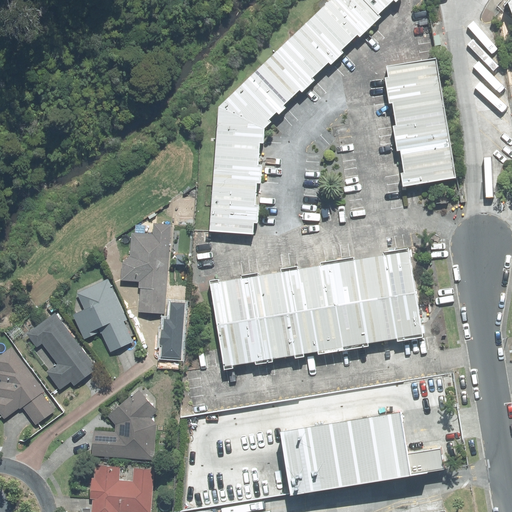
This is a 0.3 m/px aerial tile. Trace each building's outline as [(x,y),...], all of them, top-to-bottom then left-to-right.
[(329,0),(218,107),(209,231),(253,235),(254,223),(258,223),(259,205),(256,205),(257,183),(261,183),(262,165),(258,165),(260,143),(264,143),(264,128),(272,122),(269,119),(277,112),(279,114),(286,108),(284,105),(300,90),(302,93),(315,80),(313,78),(329,62),(331,65),(344,52),(342,50),(358,35),(360,37),(381,17),(379,14),(394,0),(396,2),(397,0),(329,0)] [(456,177),(436,57),(386,66),(388,77),(385,77),(389,103),(392,103),(396,126),(393,126),(397,151),(400,151),(404,172),(401,173),(403,187),(456,177)] [(153,225),(152,236),(145,235),(145,226),(136,226),(135,234),(131,234),(129,261),(121,261),(120,283),(140,284),(138,314),(164,315),(169,226),(153,225)] [(208,280),(224,370),(234,369),(233,365),(255,362),(256,364),(272,361),(271,359),(294,355),(295,358),(304,357),(304,353),(318,351),(318,354),(369,346),(369,344),(396,339),(397,343),(424,338),(409,248),(382,253),(383,256),(354,261),(353,257),(320,262),(321,266),(298,270),(297,266),(280,269),(281,272),(258,276),(257,272),(241,275),(241,278),(219,282),(218,278),(208,280)] [(107,280),(65,301),(84,340),(100,333),(110,353),(137,340),(107,280)] [(55,315),(27,337),(35,347),(32,350),(48,370),(45,373),(60,391),(71,383),(74,387),(97,369),(55,315)] [(12,349),(0,358),(0,381),(1,383),(0,384),(0,415),(4,422),(22,408),(36,427),(58,410),(12,349)] [(92,431),(91,457),(154,461),(155,424),(150,418),(156,412),(138,392),(109,418),(116,425),(116,433),(92,431)] [(402,412),(280,431),(290,495),(445,470),(441,447),(408,453),(402,412)] [(94,467),(89,511),(149,511),(153,471),(94,467)]
